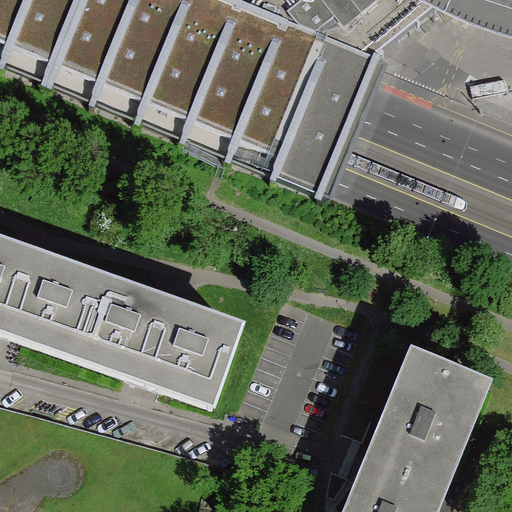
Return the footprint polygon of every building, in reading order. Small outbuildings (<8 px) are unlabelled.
[(0,0),(0,74),(323,209),(335,182),(344,158),(347,151),(350,144),(364,111),(376,80),(381,69),(318,0),(285,27),(261,0),(0,0)] [(318,0),(381,69),(444,4),(511,31),(511,0),(261,0),(285,27),(318,0)] [(242,329),(0,244),(0,338),(212,413),(242,329)] [(436,511),(492,382),(417,351),(348,511),(436,511)] [(201,511),(213,471),(0,412),(0,511),(201,511)]
